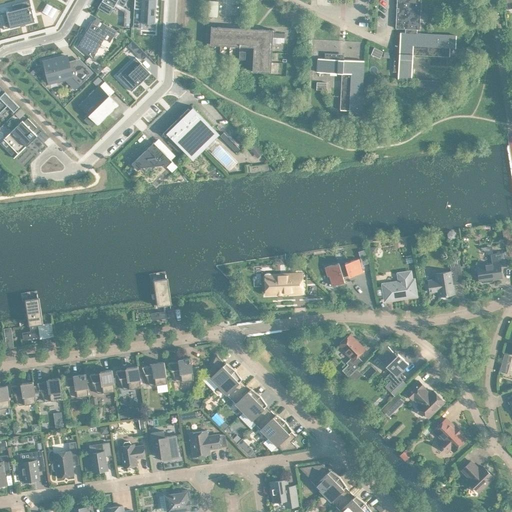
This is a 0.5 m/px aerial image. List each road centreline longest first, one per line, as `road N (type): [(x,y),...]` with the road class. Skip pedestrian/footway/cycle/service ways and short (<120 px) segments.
road 1 (residential): [(0,365),(223,331)]
road 2 (residential): [(202,469),(0,499)]
road 3 (residential): [(223,331),(344,315),(394,321)]
road 4 (residential): [(332,445),(223,331)]
road 5 (residential): [(493,441),(439,359),(394,321)]
road 6 (residential): [(493,441),(492,347),(511,299)]
road 7 (residential): [(294,0),(387,43),(389,0)]
road 8 (residential): [(75,168),(166,81)]
